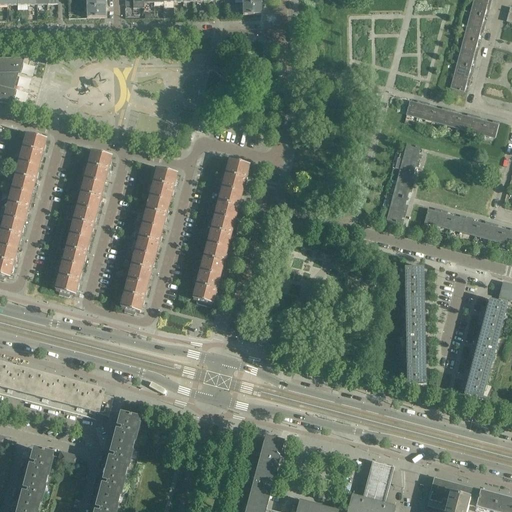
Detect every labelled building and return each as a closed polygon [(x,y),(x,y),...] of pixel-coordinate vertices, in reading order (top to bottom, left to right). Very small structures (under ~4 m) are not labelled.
[(105,8),(104,0),(86,0),(86,9),(105,8)] [(490,10),(491,5),(475,1),(472,14),(485,17),(487,9),(490,10)] [(261,16),(260,5),(242,6),(243,16),(261,16)] [(105,19),(105,8),(86,9),(87,19),(105,19)] [(483,25),(485,17),(472,14),(469,26),(484,30),(486,26),(483,25)] [(483,35),(484,30),(469,26),(465,39),(478,42),(480,34),(483,35)] [(476,50),(478,42),(465,39),(462,52),(478,56),(479,51),(476,50)] [(476,60),(478,56),(462,52),(459,64),(472,67),(474,60),(476,60)] [(0,88),(12,92),(13,89),(17,75),(20,75),(24,59),(0,59),(0,88)] [(469,76),(472,67),(459,64),(455,77),(471,81),(472,76),(469,76)] [(465,93),(467,85),(470,86),(471,81),(455,77),(452,90),(465,93)] [(0,102),(12,106),(16,90),(13,89),(12,92),(0,88),(0,102)] [(420,119),(424,103),(419,102),(418,104),(410,102),(407,115),(420,119)] [(432,122),(436,109),(428,107),(428,104),(424,103),(420,119),(432,122)] [(445,125),(449,110),(444,108),(444,111),(436,109),(432,122),(445,125)] [(457,129),(461,116),(453,114),(454,111),(449,110),(445,125),(457,129)] [(470,132),(474,116),(470,115),(469,118),(461,116),(457,129),(470,132)] [(483,135),(486,122),(478,120),(479,118),(474,116),(470,132),(483,135)] [(496,139),(500,123),(495,122),(494,125),(486,122),(483,135),(496,139)] [(43,151),(46,140),(42,139),(42,137),(32,134),(30,136),(27,135),(19,163),(38,168),(41,158),(42,158),(43,151)] [(418,157),(420,149),(407,145),(404,158),(419,162),(421,158),(418,157)] [(108,169),(111,157),(107,157),(107,154),(97,151),(96,154),(92,153),(85,181),(103,186),(106,175),(107,176),(109,169),(108,169)] [(418,167),(419,162),(404,158),(401,171),(413,174),(415,166),(418,167)] [(245,179),(248,166),(245,165),(244,163),(234,160),(233,162),(229,161),(222,190),(241,195),(244,183),(245,183),(246,179),(245,179)] [(34,186),(36,179),(35,179),(38,168),(19,163),(12,191),(31,196),(34,186)] [(173,186),(176,175),(173,174),(173,171),(162,168),(161,171),(157,170),(150,198),(169,203),(171,193),(172,193),(174,186),(173,186)] [(411,182),(413,174),(401,171),(397,183),(413,187),(414,183),(411,182)] [(100,203),(102,196),(101,196),(103,186),(85,181),(77,208),(96,213),(99,203),(100,203)] [(412,192),(413,187),(397,183),(394,196),(407,199),(409,191),(412,192)] [(238,206),(241,195),(222,190),(214,217),(234,222),(237,210),(238,211),(239,206),(238,206)] [(27,213),(29,207),(28,206),(31,196),(12,191),(5,219),(23,224),(26,213),(27,213)] [(405,207),(407,199),(394,196),(391,209),(406,213),(407,208),(405,207)] [(165,220),(167,214),(166,213),(169,203),(150,198),(143,226),(161,231),(164,220),(165,220)] [(92,231),(94,224),(93,224),(96,213),(77,208),(70,236),(89,241),(92,231)] [(400,225),(402,217),(405,217),(406,213),(391,209),(387,222),(400,225)] [(437,226),(441,211),(436,209),(436,212),(428,210),(424,223),(437,226)] [(450,230),(453,217),(445,215),(446,212),(441,211),(437,226),(450,230)] [(462,233),(466,217),(462,216),(461,219),(453,217),(450,230),(462,233)] [(231,234),(234,222),(214,217),(207,245),(226,250),(229,238),(230,238),(231,234)] [(475,236),(478,223),(470,221),(471,219),(466,217),(462,233),(475,236)] [(20,241),(22,234),(21,234),(23,224),(5,219),(0,235),(0,246),(16,251),(19,241),(20,241)] [(488,240),(492,224),(487,223),(486,226),(478,223),(475,236),(488,240)] [(500,243),(504,230),(496,228),(496,225),(492,224),(488,240),(500,243)] [(158,248),(159,241),(161,231),(143,226),(135,253),(154,258),(157,248),(158,248)] [(511,246),(511,230),(511,232),(504,230),(500,243),(511,246)] [(85,258),(87,252),(86,251),(89,241),(70,236),(63,264),(81,269),(84,258),(85,258)] [(223,262),(226,250),(207,245),(200,273),(219,278),(222,266),(223,266),(224,262),(223,262)] [(12,269),(14,262),(13,262),(16,251),(0,246),(0,280),(4,281),(5,279),(9,280),(12,268),(12,269)] [(150,276),(152,269),(151,269),(154,258),(135,253),(128,281),(147,286),(150,276)] [(78,286),(80,279),(79,279),(81,269),(63,264),(55,292),(59,293),(59,296),(69,298),(70,296),(74,297),(77,286),(78,286)] [(423,288),(423,277),(423,269),(404,269),(405,288),(423,288)] [(216,294),(217,289),(216,289),(219,278),(200,273),(192,301),(196,302),(196,305),(206,307),(208,305),(212,306),(215,293),(216,294)] [(143,303),(145,297),(144,296),(147,286),(128,281),(120,309),(124,310),(124,313),(134,316),(136,313),(139,314),(142,303),(143,303)] [(511,301),(511,286),(502,284),(498,298),(499,298),(497,304),(505,306),(506,301),(511,301)] [(424,320),(423,288),(405,288),(405,321),(424,320)] [(505,306),(497,304),(488,301),(480,333),(498,338),(506,306),(505,306)] [(424,353),(424,320),(405,321),(406,353),(424,353)] [(490,369),(498,338),(480,333),(472,364),(490,369)] [(425,386),(424,353),(406,353),(407,386),(425,386)] [(481,401),(490,369),(472,364),(463,396),(481,401)] [(0,395),(26,403),(33,377),(0,368),(0,395)] [(113,399),(101,396),(102,395),(33,377),(26,403),(87,419),(88,415),(95,417),(96,415),(97,414),(108,418),(113,399)] [(132,449),(140,422),(120,416),(117,428),(119,429),(118,433),(116,433),(113,444),(132,449)] [(338,511),(299,501),(295,511),(268,511),(266,511),(284,443),(264,438),(255,473),(253,473),(251,480),(253,481),(245,511),(338,511)] [(125,476),(132,449),(113,444),(110,455),(112,456),(111,460),(109,460),(106,471),(125,476)] [(46,484),(53,457),(33,451),(30,463),(32,464),(31,468),(29,467),(26,479),(46,484)] [(64,465),(67,454),(60,452),(57,463),(64,465)] [(70,466),(73,456),(67,454),(64,465),(70,466)] [(77,468),(80,457),(73,456),(70,466),(77,468)] [(393,469),(371,463),(362,499),(384,504),(393,469)] [(118,503),(125,476),(106,471),(103,483),(105,483),(103,487),(101,487),(98,498),(118,503)] [(39,511),(46,484),(26,479),(23,490),(25,491),(24,495),(22,495),(19,506),(39,511)] [(443,504),(448,483),(447,483),(447,484),(437,481),(437,480),(435,479),(435,481),(436,482),(433,491),(432,491),(429,501),(443,504)] [(477,509),(482,492),(481,492),(481,493),(466,489),(466,487),(464,487),(464,488),(449,484),(450,483),(448,483),(443,504),(443,505),(441,511),(447,511),(449,511),(454,495),(472,500),(470,507),(477,509)] [(511,511),(511,499),(482,492),(477,509),(476,511),(511,511)] [(476,511),(477,509),(470,507),(472,500),(454,495),(449,511),(476,511)] [(393,511),(394,508),(352,496),(347,511),(393,511)] [(115,511),(118,503),(98,498),(96,507),(95,510),(97,510),(96,511),(115,511)]
